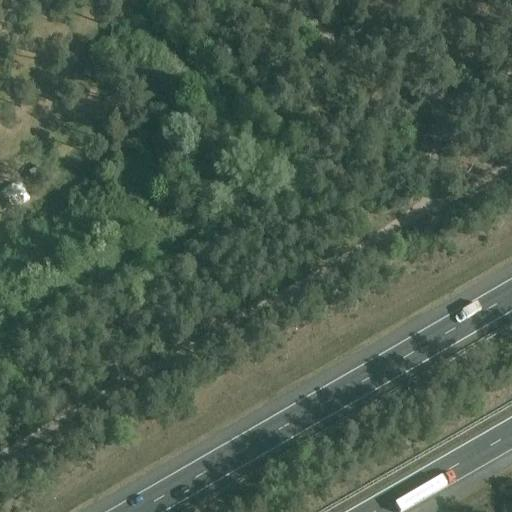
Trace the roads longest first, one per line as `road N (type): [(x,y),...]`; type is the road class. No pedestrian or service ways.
road 1 (track): [(511,72),(448,119),(408,220),(0,456)]
road 2 (motorway): [(511,295),(137,511)]
road 3 (track): [(303,0),(317,25),(406,73),(472,96)]
road 4 (motorway): [(378,511),(511,433)]
